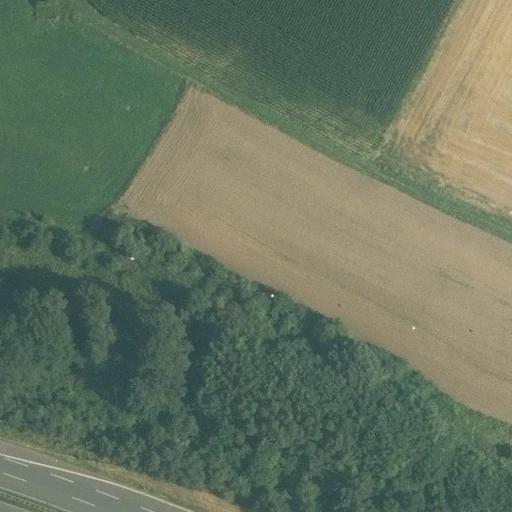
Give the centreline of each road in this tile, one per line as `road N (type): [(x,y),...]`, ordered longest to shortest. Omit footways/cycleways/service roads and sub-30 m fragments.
road 1 (track): [(511,438),(334,385),(309,359),(113,250),(0,225)]
road 2 (track): [(511,246),(61,0)]
